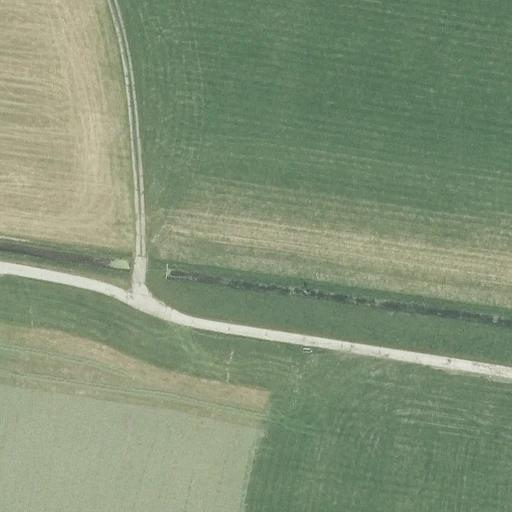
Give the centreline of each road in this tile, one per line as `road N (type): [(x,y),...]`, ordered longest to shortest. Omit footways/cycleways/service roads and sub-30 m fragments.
road 1 (track): [(0,268),(84,284),(200,325),(511,374)]
road 2 (track): [(111,0),(129,75),(138,282),(146,306)]
